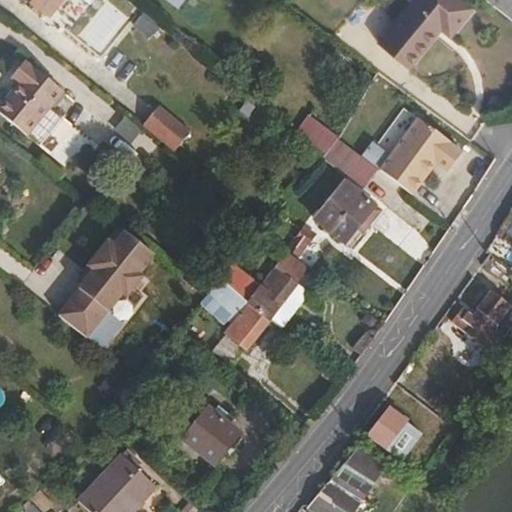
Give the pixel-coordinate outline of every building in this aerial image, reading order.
[(30,0),(53,18),(66,0),(30,0)] [(467,0),(411,0),(380,41),(409,64),(442,24),(451,30),(472,4),(467,0)] [(511,0),(489,0),(511,17),(511,0)] [(0,106),(0,111),(27,132),(62,90),(46,76),(28,64),(22,61),(10,76),(19,83),(0,106)] [(161,105),(144,126),(174,151),(191,130),(161,105)] [(411,112),(371,164),(403,189),(420,166),(416,163),(423,154),(427,157),(439,166),(453,147),(442,138),(443,137),(411,112)] [(423,154),(416,163),(420,166),(427,157),(423,154)] [(343,182),(314,219),(349,247),(379,209),(343,182)] [(406,204),(398,218),(418,231),(427,217),(406,204)] [(99,230),(59,318),(110,342),(122,316),(111,311),(123,285),(134,290),(157,240),(121,223),(114,237),(99,230)] [(304,227),(286,249),(296,253),(306,245),(313,235),(304,227)] [(229,263),(217,277),(235,292),(247,301),(267,318),(294,284),(307,268),(285,251),(258,285),(229,263)] [(267,318),(280,328),(307,294),(294,284),(267,318)] [(247,301),(235,292),(226,303),(237,313),(247,301)] [(502,342),(506,337),(494,328),(510,307),(491,292),(477,311),(479,312),(474,319),(464,312),(454,324),(492,354),(494,351),(497,354),(505,344),(502,342)] [(239,352),(267,318),(247,301),(237,313),(219,335),(239,352)] [(494,328),(506,337),(511,328),(511,308),(510,307),(494,328)] [(206,405),(180,436),(211,463),(238,432),(206,405)] [(386,409),(364,437),(397,461),(419,433),(386,409)] [(358,447),(304,507),(311,511),(352,511),(386,468),(358,447)] [(79,500),(91,511),(129,511),(154,487),(122,456),(79,500)] [(42,511),(27,497),(21,502),(30,511),(42,511)]
